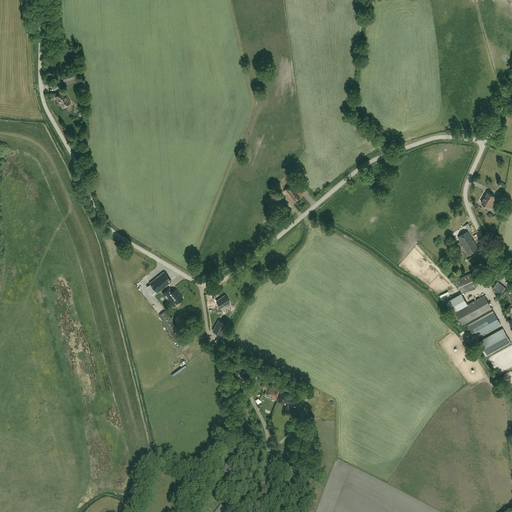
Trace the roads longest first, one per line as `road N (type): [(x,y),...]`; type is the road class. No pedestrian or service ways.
road 1 (unclassified): [(199,284),(103,221),(43,101),(40,0)]
road 2 (unclassified): [(199,284),(225,278),(372,163),(434,140),(486,142)]
road 3 (unclassified): [(260,511),(260,422),(218,357),(199,284)]
road 4 (unclassified): [(511,275),(467,209),(467,184),(486,142)]
